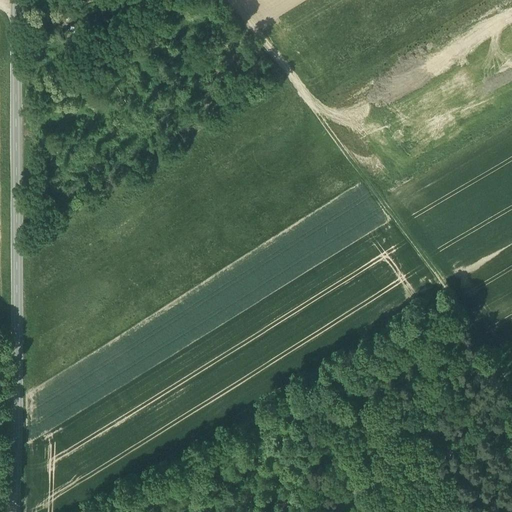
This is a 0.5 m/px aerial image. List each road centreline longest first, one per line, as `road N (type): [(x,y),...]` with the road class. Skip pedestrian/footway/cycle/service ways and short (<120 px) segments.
road 1 (tertiary): [(11,511),(17,0)]
road 2 (track): [(447,287),(97,511)]
road 3 (track): [(229,0),(447,287)]
road 4 (track): [(511,396),(447,287)]
